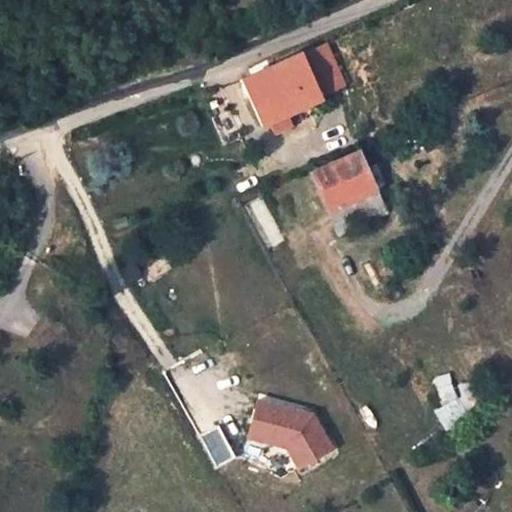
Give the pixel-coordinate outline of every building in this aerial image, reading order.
[(242,79),(264,126),(322,98),(300,52),(268,67),(242,79)] [(311,172),(318,189),(328,212),(376,191),(357,151),(311,172)] [(328,212),(338,233),(387,211),(376,191),(328,212)] [(443,425),(466,410),(443,374),(434,380),(449,402),(434,412),(443,425)] [(300,467),(333,447),(313,413),(259,399),(249,437),(287,447),(300,467)]
